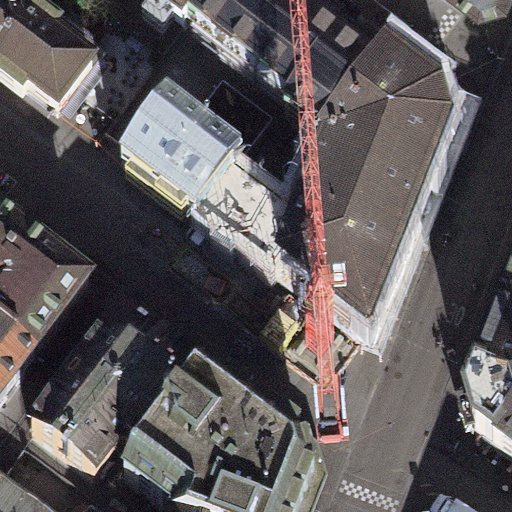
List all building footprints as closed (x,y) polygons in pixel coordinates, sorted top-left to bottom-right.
[(0,0),(0,80),(50,118),(98,56),(21,0),(0,0)] [(136,0),(323,143),(292,228),(269,284),(353,341),(439,136),(428,106),(334,36),(286,0),(136,0)] [(266,125),(220,89),(198,117),(245,153),(266,125)] [(213,153),(160,113),(117,169),(269,284),(292,228),(225,178),(231,168),(213,153)] [(82,291),(0,229),(0,340),(28,362),(35,353),(82,291)] [(511,294),(468,406),(477,441),(511,467),(511,294)] [(293,511),(306,479),(299,456),(224,399),(114,319),(25,441),(71,473),(87,484),(116,455),(133,467),(116,484),(153,511),(293,511)] [(28,362),(0,340),(0,399),(14,380),(28,362)] [(27,511),(0,492),(0,511),(27,511)]
